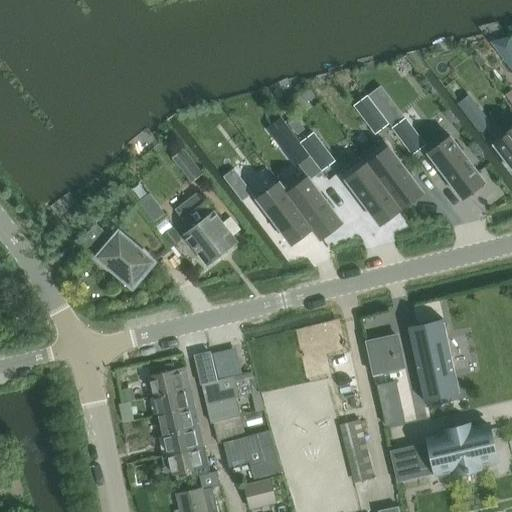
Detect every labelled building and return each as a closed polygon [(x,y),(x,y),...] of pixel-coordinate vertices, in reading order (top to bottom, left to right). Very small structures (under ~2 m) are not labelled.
[(511,40),(510,39),(491,44),(511,71),(511,40)] [(368,97),(355,107),(375,135),(389,125),(368,97)] [(470,97),(460,105),(481,133),(491,126),(470,97)] [(406,119),(393,129),(412,155),(426,145),(406,119)] [(511,130),(500,139),(511,154),(511,130)] [(314,134),(301,144),(322,172),(335,161),(314,134)] [(451,138),(429,154),(463,199),(485,183),(451,138)] [(383,140),(362,156),(402,209),(424,193),(383,140)] [(184,150),(173,159),(192,184),(203,175),(184,150)] [(362,156),(340,172),(380,226),(402,209),(362,156)] [(288,194),(313,229),(321,240),(343,223),(309,178),(288,194)] [(280,183),(258,200),(292,245),(313,229),(288,194),(280,183)] [(146,205),(158,219),(166,212),(154,198),(146,205)] [(207,265),(237,242),(214,212),(213,213),(205,203),(182,221),(190,231),(184,235),(207,265)] [(84,251),(91,246),(101,255),(98,258),(109,267),(110,265),(124,277),(122,280),(121,283),(122,286),(125,289),(128,289),(132,288),(153,263),(119,234),(113,240),(97,226),(77,242),(84,251)] [(173,229),(162,237),(172,249),(182,242),(173,229)] [(391,308),(363,315),(369,338),(397,331),(391,308)] [(445,324),(409,332),(424,399),(460,391),(445,324)] [(397,337),(366,343),(373,375),(404,368),(397,337)] [(203,385),(218,382),(212,359),(198,362),(197,363),(203,385)] [(150,377),(155,397),(190,388),(186,369),(175,371),(174,363),(152,368),(154,376),(150,377)] [(218,382),(203,385),(208,404),(221,402),(239,398),(234,379),(219,383),(218,382)] [(155,397),(159,415),(195,407),(190,388),(155,397)] [(213,423),(230,419),(225,401),(221,402),(208,404),(213,423)] [(159,415),(163,433),(199,426),(195,407),(159,415)] [(241,417),(230,419),(213,423),(213,424),(215,423),(220,443),(226,441),(226,442),(240,438),(245,437),(247,437),(242,418),(241,418),(241,417)] [(340,426),(354,484),(375,479),(360,421),(340,426)] [(163,433),(168,454),(204,447),(199,426),(163,433)] [(443,436),(427,439),(437,478),(452,475),(452,476),(479,470),(479,469),(495,465),(486,426),(470,430),(470,429),(443,434),(443,436)] [(276,430),(258,433),(264,461),(252,463),(255,477),(284,471),(276,430)] [(226,442),(233,467),(252,462),(245,437),(240,438),(226,442)] [(204,447),(168,454),(173,476),(209,467),(204,447)] [(427,447),(392,455),(398,479),(433,471),(427,447)] [(217,471),(199,475),(202,488),(177,494),(180,511),(219,511),(214,488),(221,486),(217,471)] [(277,504),(272,478),(246,485),(251,509),(277,504)]
